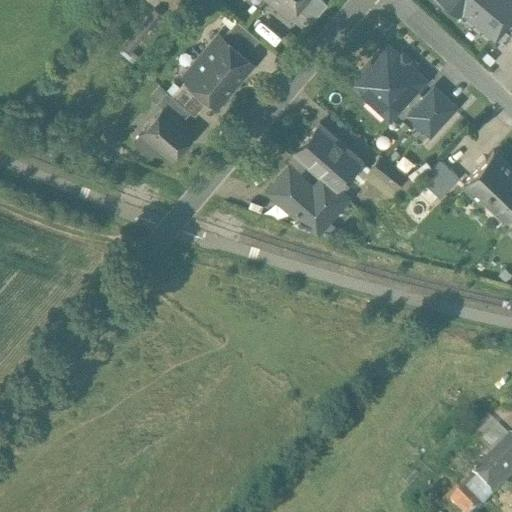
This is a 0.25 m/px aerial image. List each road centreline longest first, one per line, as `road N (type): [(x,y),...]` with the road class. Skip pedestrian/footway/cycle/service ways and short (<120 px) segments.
road 1 (unclassified): [(360,0),(0,433)]
road 2 (residential): [(396,0),(511,106)]
